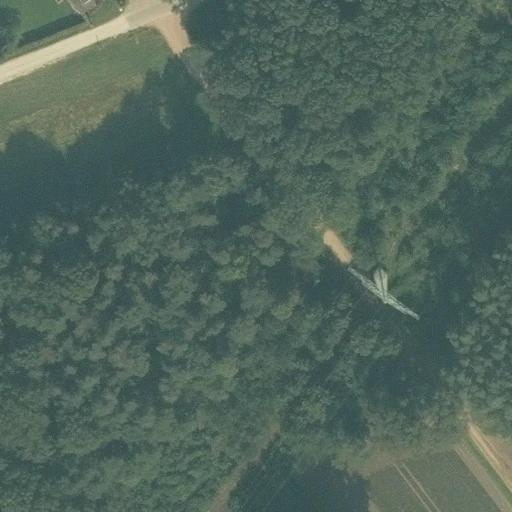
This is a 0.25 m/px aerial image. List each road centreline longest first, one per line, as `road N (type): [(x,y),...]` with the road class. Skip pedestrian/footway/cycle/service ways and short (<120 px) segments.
road 1 (track): [(511,485),(142,0)]
road 2 (unclassified): [(0,76),(198,0)]
